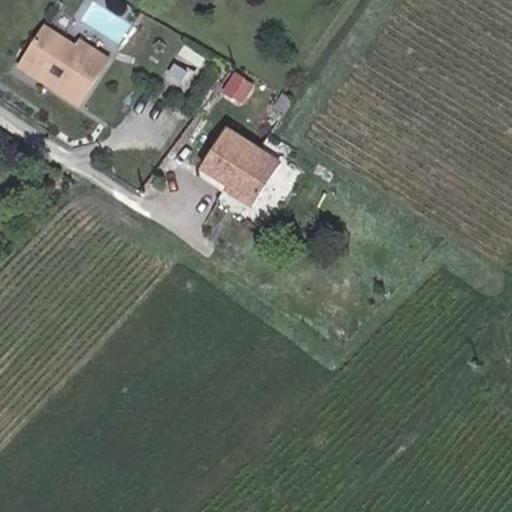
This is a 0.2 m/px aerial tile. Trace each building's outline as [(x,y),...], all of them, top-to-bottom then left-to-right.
[(43,13),(24,46),(53,63),(48,72),(80,91),(108,44),(76,26),(73,31),(43,13)] [(19,55),(48,72),(53,63),(24,46),(19,55)] [(226,90),(246,100),(256,81),(236,71),(226,90)] [(236,185),(259,152),(265,144),(226,124),(204,160),(231,175),(228,181),(236,185)] [(259,152),(278,164),(284,155),(265,144),(259,152)] [(259,152),(236,185),(257,197),(259,195),(278,164),(259,152)]
